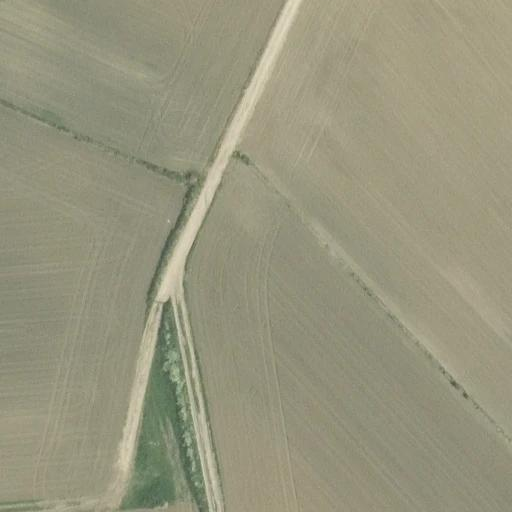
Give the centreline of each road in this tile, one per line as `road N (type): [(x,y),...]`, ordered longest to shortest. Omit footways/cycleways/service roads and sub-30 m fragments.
road 1 (unclassified): [(165,286),(295,0)]
road 2 (track): [(165,286),(214,511)]
road 3 (track): [(165,286),(151,305),(115,494)]
